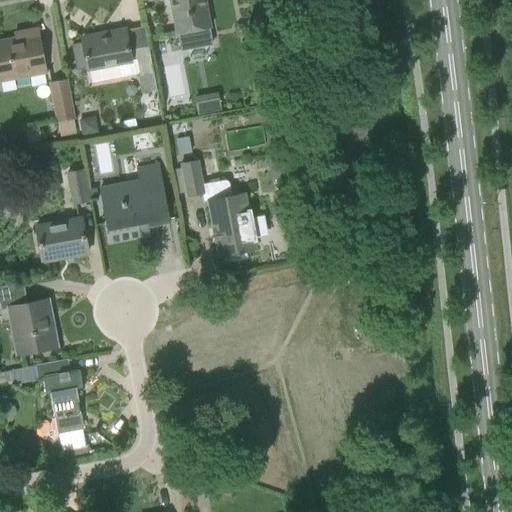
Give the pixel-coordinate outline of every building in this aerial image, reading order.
[(213,46),(204,0),(168,0),(175,34),(177,34),(180,52),(213,46)] [(136,60),(139,78),(153,75),(144,27),(124,31),(81,39),(87,70),(136,60)] [(0,81),(45,72),(38,35),(37,30),(23,32),(24,38),(0,42),(0,81)] [(50,84),(57,121),(73,118),(66,81),(50,84)] [(95,119),(79,122),(82,138),(98,135),(95,119)] [(185,124),(169,127),(170,135),(186,132),(185,124)] [(188,139),(176,142),(179,156),(191,154),(188,139)] [(285,157),(272,158),(273,176),(286,175),(285,157)] [(203,203),(207,202),(217,257),(228,254),(229,259),(229,261),(232,261),(232,260),(243,258),(243,259),(246,257),(245,256),(244,252),(255,250),(252,238),(265,235),(262,218),(250,220),(250,219),(249,219),(244,194),(230,197),(229,186),(229,183),(227,181),(224,180),(202,185),(197,162),(181,165),(183,177),(187,197),(201,194),(203,203)] [(104,211),(108,230),(149,223),(150,227),(168,224),(157,165),(136,169),(138,181),(100,188),(104,211)] [(88,201),(83,171),(67,174),(72,204),(88,201)] [(95,190),(89,191),(90,200),(97,198),(95,190)] [(35,227),(42,262),(87,254),(83,234),(81,219),(35,227)] [(280,227),(283,239),(298,235),(295,223),(280,227)] [(8,308),(17,355),(52,349),(46,320),(51,319),(47,301),(8,308)] [(67,360),(0,372),(0,384),(11,382),(12,385),(44,379),(44,376),(70,372),(67,360)] [(52,392),(62,451),(86,446),(75,388),(82,387),(79,370),(70,372),(44,376),(44,379),(47,393),(52,392)]
